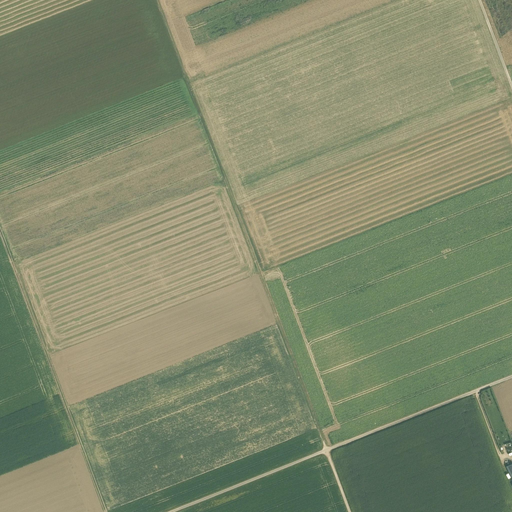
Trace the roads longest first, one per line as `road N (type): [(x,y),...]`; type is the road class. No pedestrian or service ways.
road 1 (track): [(156,0),(350,511)]
road 2 (track): [(511,376),(171,511)]
road 3 (track): [(0,231),(105,511)]
